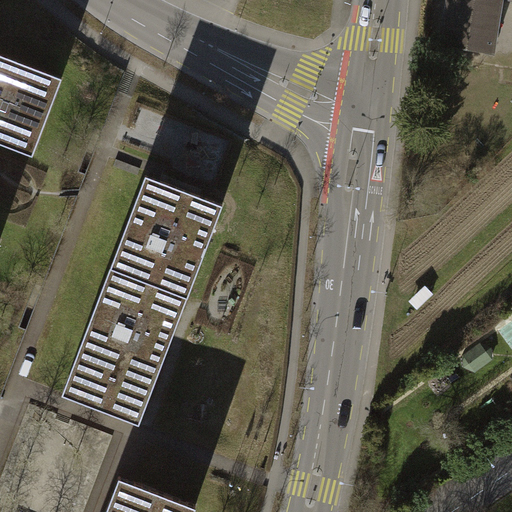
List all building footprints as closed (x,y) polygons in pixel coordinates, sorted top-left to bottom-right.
[(511,0),(448,0),(442,44),(493,52),(501,0),(511,0)] [(0,141),(9,146),(15,131),(38,140),(61,79),(0,56),(0,141)] [(131,249),(123,270),(186,294),(219,202),(159,180),(151,201),(136,195),(118,244),(131,249)] [(186,294),(123,270),(116,291),(102,285),(98,295),(68,377),(82,382),(76,398),(139,421),(186,294)] [(434,293),(426,285),(409,300),(417,309),(434,293)] [(188,511),(192,502),(132,481),(124,502),(109,496),(102,511),(188,511)]
